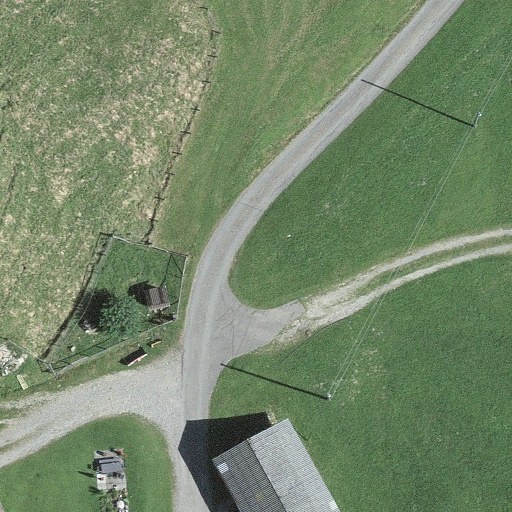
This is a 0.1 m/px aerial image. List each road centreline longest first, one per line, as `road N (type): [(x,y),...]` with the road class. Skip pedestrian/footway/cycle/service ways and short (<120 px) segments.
road 1 (track): [(191,408),(197,345),(227,237),(443,0)]
road 2 (track): [(197,345),(425,258),(511,237)]
